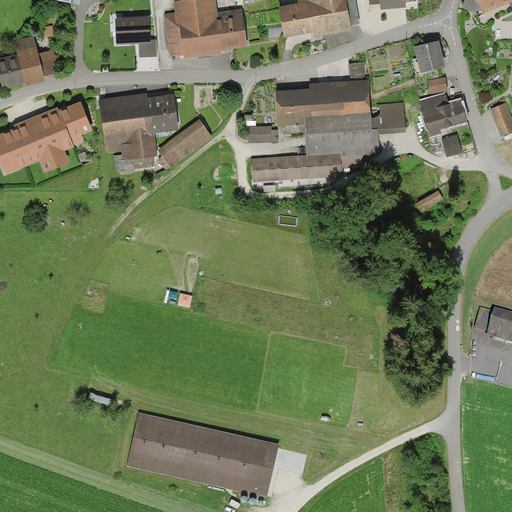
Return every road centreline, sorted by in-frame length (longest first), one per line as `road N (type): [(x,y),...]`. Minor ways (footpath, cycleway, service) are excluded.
road 1 (residential): [(0,104),(81,81),(286,70),(448,20)]
road 2 (track): [(57,334),(113,225),(229,133),(248,76)]
road 3 (unclassified): [(458,511),(450,288),(462,244),(495,206)]
road 4 (track): [(451,423),(344,468),(289,511)]
road 5 (unclassified): [(490,167),(448,20)]
